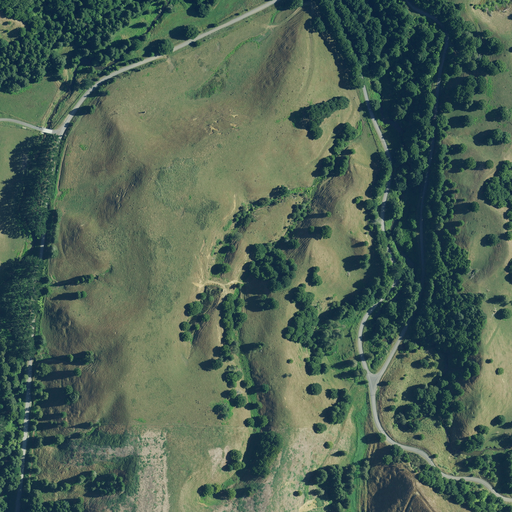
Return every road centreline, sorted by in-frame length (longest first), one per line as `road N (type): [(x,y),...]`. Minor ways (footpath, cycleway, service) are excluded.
road 1 (unclassified): [(406,0),(434,23),(445,57),(424,170),(420,283),(413,314),(372,381)]
road 2 (unclassified): [(331,0),(390,167),(380,219),(393,272),(355,333),(372,381)]
road 3 (unclassified): [(9,511),(61,134)]
road 4 (unclassified): [(61,134),(62,112),(85,85),(264,0)]
road 5 (unclassified): [(372,381),(372,418),(384,437),(511,503)]
